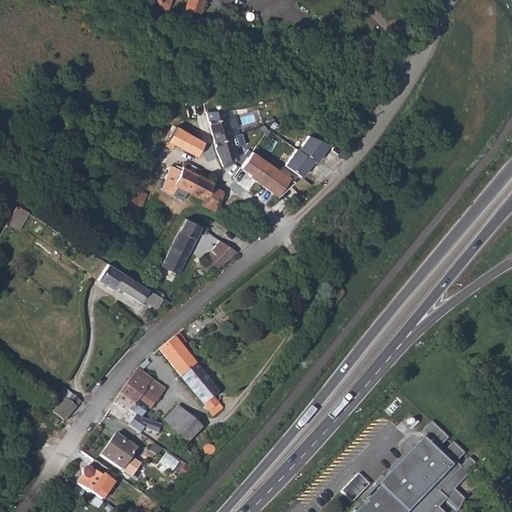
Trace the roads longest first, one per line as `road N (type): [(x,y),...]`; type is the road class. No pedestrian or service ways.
road 1 (residential): [(449,0),(402,91),(347,162),(128,358),(20,511)]
road 2 (secondary): [(388,334),(232,511)]
road 3 (secondary): [(511,187),(388,334)]
road 4 (secondary): [(388,334),(420,328),(511,262)]
road 5 (unknown): [(280,228),(218,172),(201,120)]
